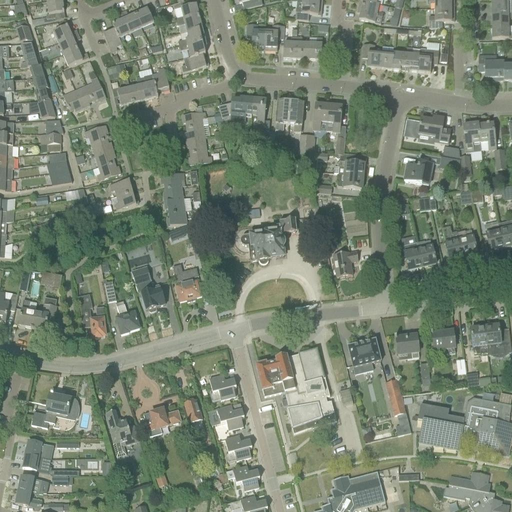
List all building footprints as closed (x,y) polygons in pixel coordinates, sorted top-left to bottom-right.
[(234,0),(236,6),(243,5),(244,11),(262,6),(260,0),(234,0)] [(396,0),(394,10),(400,12),(403,0),(396,0)] [(453,0),(427,0),(428,4),(433,4),(434,12),(454,12),(453,0)] [(511,2),(491,2),(491,15),(511,14),(511,2)] [(321,18),(322,5),(302,3),(301,11),(295,11),(294,22),(308,23),(309,17),(321,18)] [(360,3),(357,15),(359,15),(358,22),(367,24),(377,26),(380,26),(383,15),(377,13),(379,7),(360,3)] [(46,20),(31,22),(33,27),(55,23),(54,16),(64,14),(62,4),(46,6),(48,17),(46,17),(46,20)] [(178,5),(173,7),(174,11),(181,10),(183,18),(176,20),(175,20),(175,21),(176,24),(199,18),(196,6),(185,9),(184,4),(178,5)] [(27,17),(23,6),(17,7),(14,8),(9,8),(9,10),(14,10),(15,19),(27,17)] [(153,13),(150,6),(149,6),(146,8),(147,11),(136,16),(142,30),(154,25),(149,15),(153,13)] [(442,24),(454,24),(454,12),(434,12),(434,19),(428,19),(428,30),(442,30),(442,24)] [(136,16),(128,19),(126,13),(121,15),(130,35),(142,30),(136,16)] [(508,20),(511,20),(511,14),(491,15),(492,28),(508,28),(508,20)] [(119,40),(130,35),(121,15),(117,17),(119,23),(112,26),(121,47),(122,46),(119,40)] [(180,36),(202,31),(199,18),(176,24),(177,27),(179,36),(180,36)] [(21,29),(17,30),(22,30),(27,28),(25,22),(19,24),(21,29)] [(115,49),(121,47),(112,26),(114,32),(110,33),(109,31),(102,34),(111,55),(117,52),(115,49)] [(76,32),(70,35),(67,27),(53,34),(58,45),(78,37),(76,32)] [(257,27),(256,27),(246,27),(245,40),(252,40),(251,53),(264,53),(265,32),(257,32),(257,27)] [(17,30),(15,31),(19,44),(32,43),(27,28),(22,30),(17,30)] [(284,42),(284,29),(272,28),(272,33),(265,32),(264,53),(277,53),(277,41),(284,42)] [(511,35),(508,35),(508,28),(492,28),(492,41),(511,40),(511,35)] [(182,42),(178,43),(179,49),(205,43),(202,31),(180,36),(182,42)] [(74,44),(80,41),(78,37),(58,45),(63,57),(77,51),(74,44)] [(296,61),(297,40),(290,40),(290,45),(283,44),(283,61),(296,61)] [(301,45),(301,40),(297,40),(296,61),(309,62),(309,45),(301,45)] [(322,40),(317,40),(314,40),(314,45),(309,45),(309,62),(321,62),(322,40)] [(203,49),(206,48),(205,43),(179,49),(180,53),(187,52),(189,59),(186,60),(186,61),(203,57),(205,56),(203,49)] [(428,52),(441,52),(441,44),(428,44),(428,52)] [(30,58),(35,57),(31,46),(20,47),(23,59),(30,58)] [(374,54),(374,48),(362,46),(361,60),(368,60),(367,69),(380,70),(381,54),(374,54)] [(405,72),(407,50),(406,50),(406,57),(394,55),(392,72),(400,72),(405,72)] [(417,74),(420,51),(407,50),(405,72),(409,72),(409,73),(417,74)] [(86,55),(80,58),(77,51),(63,57),(68,69),(88,60),(86,55)] [(437,67),(438,53),(420,51),(417,74),(430,75),(431,66),(437,67)] [(392,72),(394,55),(381,54),(380,70),(392,72)] [(42,67),(38,68),(35,57),(30,58),(23,59),(26,70),(30,70),(43,69),(42,67)] [(185,68),(181,69),(182,75),(186,74),(208,68),(206,60),(204,61),(203,57),(186,61),(183,62),(185,68)] [(503,63),(495,63),(495,58),(478,58),(478,74),(484,74),(484,80),(491,80),(491,83),(504,83),(504,66),(503,66),(503,63)] [(117,78),(126,76),(123,66),(114,68),(117,78)] [(39,81),(46,79),(43,69),(30,70),(33,82),(39,81)] [(169,92),(167,85),(164,70),(158,72),(158,75),(152,77),(156,93),(161,92),(161,94),(169,92)] [(65,83),(73,80),(69,72),(62,75),(65,83)] [(158,99),(156,93),(152,77),(144,79),(143,78),(140,79),(145,102),(158,99)] [(47,91),(49,90),(46,79),(39,81),(33,82),(36,92),(47,91)] [(133,105),(145,102),(140,79),(136,80),(138,88),(129,90),(133,105)] [(98,104),(106,100),(97,80),(91,82),(92,85),(86,88),(93,103),(97,102),(98,104)] [(89,105),(93,103),(86,88),(74,93),(82,111),(90,108),(89,105)] [(120,108),(133,105),(129,90),(117,93),(116,90),(112,92),(114,99),(118,98),(120,108)] [(38,104),(50,101),(47,91),(36,92),(34,92),(38,104)] [(75,114),(82,111),(74,93),(63,98),(70,114),(74,112),(75,114)] [(251,120),(253,100),(240,99),(239,104),(232,104),(232,103),(231,103),(231,104),(218,108),(220,115),(222,123),(222,124),(230,122),(244,124),(245,119),(251,120)] [(263,126),(266,101),(253,100),(251,120),(257,120),(257,125),(263,126)] [(41,121),(55,120),(50,102),(37,106),(37,104),(30,105),(32,117),(39,116),(41,121)] [(289,127),(291,104),(278,102),(275,132),(283,133),(283,127),(289,127)] [(301,134),(304,105),(291,104),(289,127),(294,127),(293,134),(301,134)] [(3,112),(11,112),(11,105),(5,106),(0,106),(0,117),(3,118),(3,112)] [(315,116),(313,134),(314,134),(326,135),(327,125),(329,107),(316,106),(315,116)] [(327,125),(326,135),(332,135),(337,136),(339,136),(339,130),(340,129),(341,108),(329,107),(327,125)] [(207,121),(205,121),(204,114),(182,118),(183,126),(186,125),(186,130),(203,128),(208,127),(207,121)] [(216,125),(222,123),(220,115),(213,116),(216,125)] [(406,122),(404,135),(418,137),(435,140),(434,145),(439,146),(448,147),(450,132),(442,130),(444,120),(436,119),(435,122),(421,120),(420,124),(406,122)] [(63,134),(61,129),(59,123),(45,123),(46,137),(57,136),(63,134)] [(13,125),(0,124),(0,136),(7,136),(12,136),(13,125)] [(478,125),(463,127),(466,156),(482,154),(481,153),(481,145),(478,127),(478,125)] [(486,126),(478,127),(481,145),(481,153),(488,152),(488,153),(496,152),(494,135),(493,126),(489,126),(488,125),(486,126)] [(105,136),(107,136),(105,128),(84,135),(87,147),(107,141),(105,136)] [(205,140),(203,128),(186,130),(187,135),(184,135),(186,143),(205,140)] [(267,150),(268,134),(262,134),(260,150),(267,150)] [(275,135),(268,134),(267,150),(273,151),(275,135)] [(7,136),(0,136),(0,147),(6,148),(11,148),(13,148),(13,137),(12,137),(12,136),(7,136)] [(57,136),(46,137),(46,146),(60,145),(60,136),(57,136)] [(306,148),(307,137),(300,137),(298,158),(305,157),(305,154),(307,154),(307,156),(307,155),(306,148)] [(313,155),(315,138),(307,137),(306,148),(307,155),(313,155)] [(218,149),(223,148),(221,138),(214,139),(215,143),(217,143),(218,149)] [(190,155),(206,153),(205,140),(186,143),(187,151),(189,150),(190,155)] [(344,141),(338,140),(335,140),(333,157),(343,158),(344,141)] [(110,145),(108,145),(107,141),(87,147),(90,146),(94,158),(113,152),(110,145)] [(60,145),(46,146),(47,154),(51,154),(59,153),(61,153),(61,148),(60,145)] [(11,148),(6,148),(0,147),(0,159),(6,159),(11,160),(14,160),(14,159),(12,159),(12,148),(13,149),(13,148),(11,148)] [(459,163),(458,151),(444,149),(442,160),(440,160),(459,163)] [(113,160),(115,160),(113,152),(94,158),(98,170),(114,165),(113,160)] [(495,173),(505,172),(503,152),(493,153),(495,173)] [(211,159),(207,159),(206,153),(190,155),(190,160),(188,160),(189,168),(211,165),(211,159)] [(67,155),(51,155),(51,165),(67,164),(67,155)] [(327,157),(313,155),(307,155),(307,156),(308,162),(327,164),(327,157)] [(462,179),(471,178),(468,158),(459,159),(462,179)] [(11,160),(6,159),(0,159),(0,170),(6,171),(9,171),(13,171),(14,160),(11,160)] [(458,174),(459,163),(440,160),(438,170),(458,174)] [(432,166),(428,165),(418,163),(417,169),(407,167),(404,183),(421,186),(422,179),(430,180),(432,166)] [(344,164),(338,164),(337,177),(343,177),(363,179),(364,166),(344,164)] [(118,169),(116,169),(114,165),(98,170),(99,176),(96,177),(98,184),(120,177),(118,169)] [(62,168),(64,185),(73,184),(71,167),(62,168)] [(9,171),(6,171),(0,170),(0,182),(11,182),(12,172),(13,172),(13,171),(9,171)] [(198,187),(198,183),(196,173),(189,174),(191,188),(198,187)] [(81,183),(87,181),(85,174),(79,176),(81,183)] [(317,187),(317,175),(310,174),(315,196),(330,197),(331,188),(317,187)] [(184,188),(183,181),(183,175),(160,178),(161,186),(164,186),(164,191),(181,188),(184,188)] [(363,179),(343,177),(342,184),(337,183),(336,189),(362,192),(363,179)] [(131,190),(133,189),(131,181),(109,188),(110,194),(114,193),(115,199),(132,194),(131,190)] [(0,182),(0,193),(5,194),(11,194),(11,182),(0,182)] [(165,195),(163,196),(164,204),(183,201),(181,188),(164,191),(165,195)] [(501,190),(492,191),(493,198),(502,197),(501,190)] [(482,200),(490,199),(489,191),(471,193),(472,206),(483,204),(482,200)] [(83,192),(77,193),(78,202),(80,201),(86,200),(85,198),(83,192)] [(461,207),(472,206),(471,193),(459,194),(461,207)] [(136,198),(134,199),(132,194),(115,199),(117,205),(114,206),(116,212),(138,206),(136,198)] [(431,212),(429,200),(429,198),(428,198),(429,200),(417,202),(419,214),(431,212)] [(78,208),(87,206),(86,200),(80,201),(78,202),(76,202),(78,208)] [(183,201),(187,201),(187,200),(183,201),(164,204),(165,211),(167,211),(168,216),(185,214),(183,201)] [(393,215),(404,213),(403,201),(392,202),(393,215)] [(167,229),(187,226),(185,214),(168,216),(169,220),(166,221),(167,229)] [(57,227),(52,220),(44,226),(43,226),(49,233),(57,227)] [(296,234),(294,224),(294,222),(279,224),(279,228),(276,228),(276,231),(263,233),(263,234),(248,236),(248,237),(245,237),(244,237),(242,238),(241,238),(240,239),(240,241),(240,242),(240,243),(240,244),(241,245),(241,246),(242,247),(243,247),(244,248),(245,248),(246,248),(247,248),(247,249),(248,249),(250,264),(259,263),(259,264),(260,265),(260,266),(261,267),(262,267),(263,267),(264,267),(265,267),(266,266),(267,265),(267,264),(267,263),(267,262),(269,262),(268,260),(284,258),(283,249),(284,248),(284,247),(284,246),(284,245),(284,244),(283,243),(283,242),(282,241),(281,235),(296,234)] [(5,225),(13,224),(13,223),(5,225),(0,224),(0,236),(3,237),(5,236),(5,225)] [(504,250),(511,247),(511,224),(511,223),(498,226),(504,250)] [(193,224),(168,234),(171,243),(183,238),(182,237),(196,231),(195,227),(193,224)] [(41,239),(49,233),(43,226),(32,229),(35,239),(40,238),(41,239)] [(490,253),(504,250),(498,226),(484,230),(490,253)] [(456,233),(451,235),(449,229),(441,231),(449,263),(463,260),(457,235),(456,233)] [(74,243),(78,240),(73,232),(69,236),(74,243)] [(476,256),(474,247),(470,232),(457,235),(463,260),(476,256)] [(28,249),(41,239),(40,238),(35,239),(26,242),(28,249)] [(435,266),(433,256),(430,242),(417,246),(422,269),(435,266)] [(408,273),(422,269),(417,246),(403,249),(408,273)] [(350,265),(358,263),(356,254),(348,255),(333,257),(336,280),(352,277),(350,265)] [(180,267),(172,269),(176,285),(182,283),(183,286),(175,288),(180,304),(201,299),(197,282),(192,284),(191,281),(198,279),(196,271),(182,274),(180,267)] [(159,287),(152,289),(147,269),(131,274),(138,297),(141,296),(143,302),(141,302),(142,304),(143,303),(146,312),(148,311),(149,313),(150,314),(155,312),(156,311),(155,309),(165,306),(159,287)] [(22,273),(19,292),(26,294),(30,275),(22,273)] [(60,290),(62,278),(43,274),(40,286),(60,290)] [(107,305),(116,303),(112,284),(103,286),(107,305)] [(17,302),(18,298),(5,295),(0,293),(0,324),(5,326),(8,312),(15,313),(17,302)] [(80,313),(92,310),(89,297),(77,299),(80,313)] [(28,312),(30,303),(23,302),(20,318),(18,328),(19,328),(30,330),(32,331),(35,313),(28,312)] [(134,314),(127,317),(123,304),(116,306),(120,319),(115,320),(121,338),(129,335),(129,334),(139,331),(134,314)] [(56,308),(47,307),(43,306),(41,315),(35,313),(32,331),(33,331),(46,333),(48,321),(54,322),(56,308)] [(104,326),(106,325),(104,309),(95,310),(97,322),(91,322),(93,340),(101,339),(101,338),(105,338),(104,326)] [(498,328),(484,329),(487,356),(488,358),(491,357),(508,355),(511,355),(510,341),(508,331),(498,332),(498,328)] [(473,358),(487,356),(484,329),(470,331),(473,358)] [(452,333),(441,335),(441,333),(430,334),(432,354),(447,352),(448,357),(454,356),(454,351),(455,351),(452,333)] [(405,337),(394,339),(395,349),(396,358),(398,358),(406,357),(407,362),(419,360),(417,347),(416,337),(405,339),(405,337)] [(373,373),(371,366),(380,364),(381,364),(380,362),(380,363),(375,343),(375,342),(374,342),(365,345),(364,344),(363,344),(363,345),(359,346),(359,345),(357,346),(358,346),(348,349),(347,349),(347,350),(348,350),(353,369),(352,369),(353,370),(354,370),(362,368),(363,375),(373,373)] [(276,362),(256,367),(263,397),(264,400),(280,396),(284,394),(284,395),(286,401),(281,402),(281,403),(283,409),(288,407),(288,409),(288,411),(287,411),(294,436),(306,432),(336,424),(331,404),(330,404),(327,404),(325,399),(329,398),(317,351),(298,356),(298,357),(293,358),(287,360),(286,359),(284,360),(282,358),(279,359),(278,361),(276,362)] [(457,378),(466,376),(464,362),(455,363),(457,378)] [(422,392),(430,391),(427,366),(419,367),(422,392)] [(478,388),(477,375),(465,377),(467,390),(478,388)] [(234,382),(225,384),(223,378),(209,381),(212,395),(210,396),(212,404),(220,402),(220,403),(235,399),(233,391),(236,390),(234,382)] [(404,416),(396,383),(385,386),(389,400),(390,400),(394,418),(393,418),(394,418),(404,416)] [(342,405),(352,402),(349,391),(339,394),(342,405)] [(511,397),(501,394),(499,402),(510,406),(511,397)] [(53,397),(53,396),(51,395),(50,397),(49,397),(45,417),(34,415),(31,428),(47,431),(47,430),(48,425),(54,426),(56,416),(77,421),(77,420),(78,416),(79,413),(78,409),(77,406),(76,403),(75,402),(53,397)] [(420,406),(417,422),(423,423),(419,443),(458,451),(460,443),(471,445),(471,446),(477,447),(475,452),(498,457),(498,455),(499,456),(500,456),(500,457),(501,457),(502,457),(502,458),(503,458),(504,458),(504,457),(505,457),(506,457),(506,456),(507,456),(507,455),(508,455),(508,454),(509,454),(509,453),(509,452),(509,451),(509,450),(508,450),(508,449),(508,448),(510,449),(510,448),(509,448),(510,441),(511,441),(510,441),(511,434),(511,433),(511,434),(511,429),(511,426),(508,425),(510,419),(509,419),(511,408),(473,400),(466,405),(463,421),(447,418),(448,412),(420,406)] [(198,410),(195,402),(184,405),(190,426),(202,423),(198,410)] [(217,412),(206,414),(212,429),(220,427),(225,425),(228,433),(233,432),(243,429),(241,421),(244,420),(242,412),(233,414),(231,408),(217,412)] [(163,412),(143,417),(146,427),(146,428),(150,440),(162,436),(160,432),(169,429),(168,428),(181,425),(180,423),(177,413),(164,417),(163,412)] [(120,420),(117,421),(115,413),(105,416),(110,434),(109,434),(116,460),(126,457),(124,448),(138,444),(134,427),(128,429),(126,422),(121,424),(120,420)] [(249,442),(240,445),(239,438),(225,442),(228,456),(225,457),(228,465),(235,463),(236,464),(251,460),(248,451),(252,450),(249,442)] [(28,443),(25,457),(51,462),(54,449),(42,446),(28,443)] [(81,451),(81,444),(56,443),(56,450),(81,451)] [(25,457),(22,470),(48,476),(51,462),(25,457)] [(232,473),(226,474),(228,482),(234,481),(235,487),(236,487),(241,486),(243,494),(249,493),(258,490),(256,482),(259,481),(257,473),(248,475),(247,469),(237,471),(232,473)] [(320,511),(356,511),(381,506),(385,505),(377,475),(377,474),(375,475),(349,481),(348,478),(332,482),(334,491),(330,491),(332,499),(327,501),(328,506),(322,508),(320,508),(321,511),(320,511)] [(220,488),(228,485),(225,475),(217,478),(220,488)] [(486,486),(488,477),(480,476),(479,479),(471,478),(470,483),(450,479),(448,491),(445,490),(443,499),(464,503),(465,501),(469,501),(468,507),(471,511),(508,511),(509,508),(500,507),(501,503),(493,502),(494,496),(489,495),(490,487),(486,486)] [(163,477),(155,480),(158,489),(167,487),(163,477)] [(67,479),(55,478),(52,478),(51,488),(67,488),(67,479)] [(20,479),(18,492),(31,495),(39,497),(42,483),(30,480),(20,479)] [(30,501),(31,495),(18,492),(15,506),(33,510),(33,508),(40,510),(41,504),(30,501)] [(265,503),(256,505),(254,499),(230,505),(231,511),(236,511),(242,511),(241,511),(264,511),(267,511),(265,503)]
